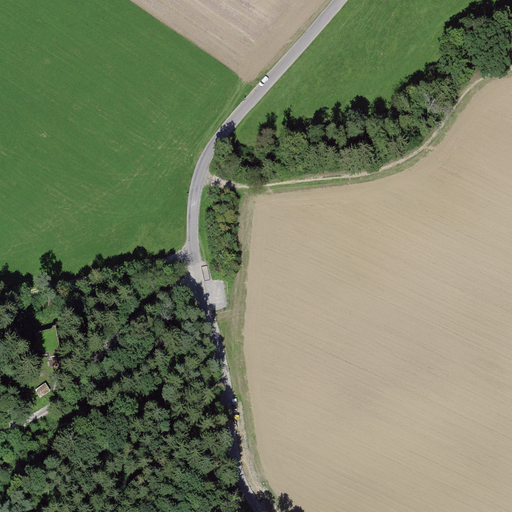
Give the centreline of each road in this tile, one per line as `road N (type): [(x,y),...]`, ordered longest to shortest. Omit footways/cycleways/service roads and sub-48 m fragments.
road 1 (tertiary): [(341,0),(215,144),(196,187),(194,248),(214,374),(243,483),(260,511)]
road 2 (track): [(511,67),(472,84),(431,140),(384,169),(241,185),(199,176)]
road 3 (track): [(199,285),(158,300),(52,407),(0,430)]
road 4 (track): [(194,248),(0,303)]
